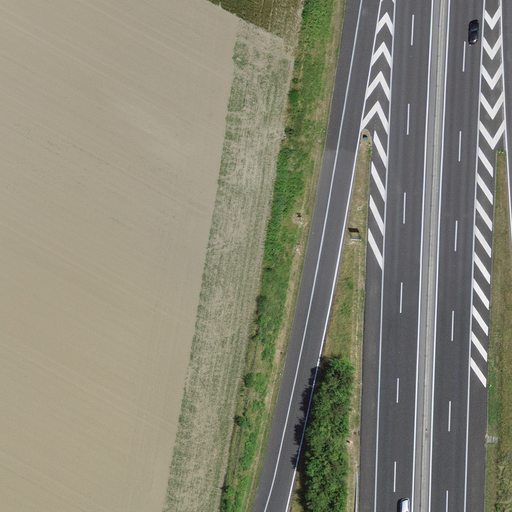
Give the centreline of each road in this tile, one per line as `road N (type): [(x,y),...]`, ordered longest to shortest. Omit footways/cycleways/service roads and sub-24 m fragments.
road 1 (motorway): [(370,0),(326,276),(276,511)]
road 2 (motorway): [(414,0),(394,511)]
road 3 (motorway): [(446,511),(466,0)]
